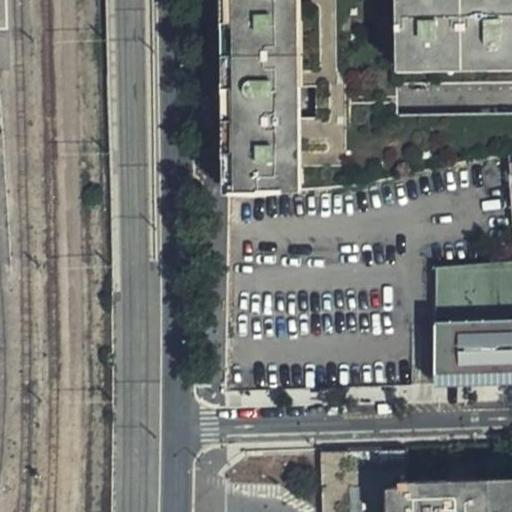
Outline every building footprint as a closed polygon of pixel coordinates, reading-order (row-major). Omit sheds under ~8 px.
[(301,93),(298,0),(229,0),(232,193),(301,190),(301,118),(295,118),(295,94),(301,93)] [(511,0),(298,0),(301,93),(318,93),(318,84),(397,82),(396,73),(395,1),(464,0),(511,0)] [(511,0),(464,0),(395,1),(396,73),(511,71),(511,0)] [(511,71),(396,73),(397,82),(511,80),(511,71)] [(319,121),(398,119),(397,82),(318,84),(318,93),(319,117),(319,121)] [(468,109),(469,88),(406,83),(404,103),(468,109)] [(511,116),(398,119),(319,121),(319,117),(301,118),(301,190),(362,186),(505,163),(511,160),(511,116)] [(511,266),(432,269),(434,322),(511,319),(511,266)] [(511,319),(434,322),(435,383),(511,381),(511,319)] [(511,511),(511,476),(403,478),(384,485),(384,511),(511,511)]
